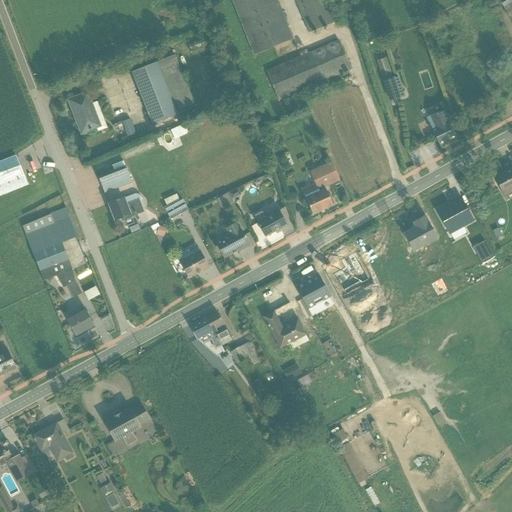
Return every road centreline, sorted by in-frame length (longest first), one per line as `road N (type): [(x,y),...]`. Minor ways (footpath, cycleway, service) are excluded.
road 1 (secondary): [(511,134),(130,343)]
road 2 (residential): [(130,343),(0,6)]
road 3 (secondary): [(0,412),(130,343)]
